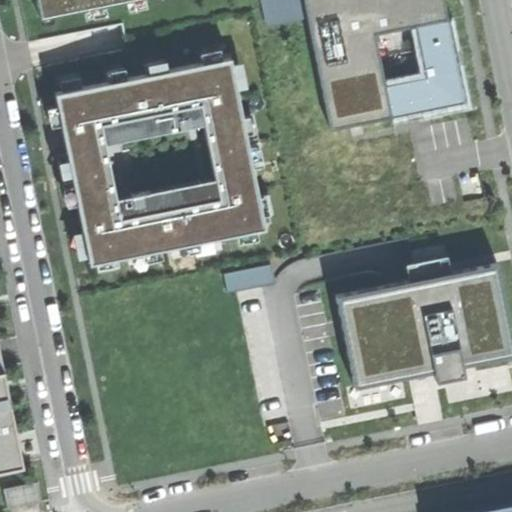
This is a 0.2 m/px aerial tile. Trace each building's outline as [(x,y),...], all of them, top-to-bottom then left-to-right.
[(34,0),(39,23),(143,0),(34,0)] [(264,0),(267,24),(304,20),(301,0),(264,0)] [(305,0),(330,126),(462,99),(442,0),(305,0)] [(57,92),(92,263),(265,228),(230,57),(57,92)] [(344,327),(354,381),(447,364),(511,351),(495,266),(453,274),(450,258),(410,266),(413,283),(402,285),(338,297),(344,327)] [(0,463),(21,459),(0,355),(0,463)] [(511,511),(511,499),(447,511),(511,511)]
